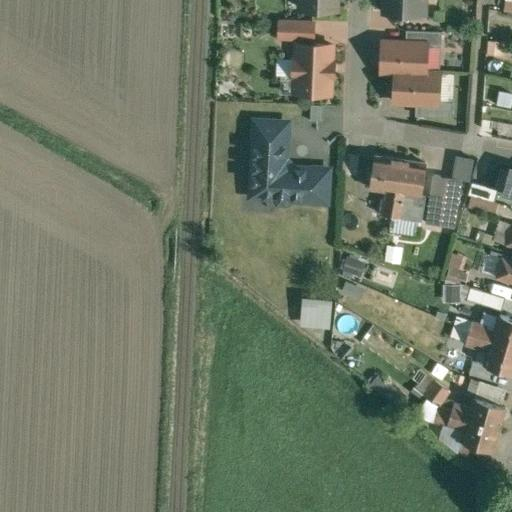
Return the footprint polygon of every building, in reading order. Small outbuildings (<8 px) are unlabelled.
[(301,0),(301,7),(337,9),(337,0),(301,0)] [(385,0),(385,11),(423,13),(423,10),(427,6),(426,0),(385,0)] [(313,20),(282,18),(282,20),(281,20),(280,36),(314,38),(315,21),(313,21),(313,20)] [(443,31),(407,29),(407,41),(428,42),(428,43),(443,44),(443,31)] [(407,41),(384,40),(383,70),(441,73),(441,72),(427,71),(428,43),(428,42),(407,41)] [(333,44),(298,42),(298,58),(295,58),(294,75),(297,75),(296,91),(331,92),(332,76),(334,77),(335,60),(333,60),(333,44)] [(441,73),(383,70),(383,71),(397,71),(395,100),(439,102),(441,73)] [(505,93),(486,89),(484,100),(503,104),(505,93)] [(324,104),(311,104),(311,105),(312,105),(311,118),(310,118),(310,119),(323,120),(323,118),(323,106),(324,104)] [(313,168),(291,166),(285,160),(287,138),(266,137),(267,121),(257,120),(253,185),(274,186),(274,196),(276,196),(279,201),(287,201),(291,197),(327,199),(328,189),(311,188),(313,168)] [(511,123),(493,120),(491,131),(511,134),(511,123)] [(360,154),(349,152),(346,172),(358,173),(360,154)] [(402,159),(376,155),(370,187),(388,189),(386,197),(383,197),(381,213),(393,215),(402,159)] [(428,163),(402,159),(393,215),(393,216),(423,220),(427,195),(423,194),(428,163)] [(511,165),(509,165),(501,193),(511,196),(511,165)] [(463,178),(435,174),(428,222),(455,226),(463,178)] [(473,195),(493,201),(497,189),(471,182),(468,194),(473,195)] [(493,201),(473,195),(470,207),(497,214),(500,203),(493,201)] [(381,213),(373,212),(371,224),(391,227),(393,216),(393,215),(381,213)] [(511,228),(511,222),(502,220),(496,240),(508,243),(511,228)] [(462,267),(464,257),(453,254),(451,264),(462,267)] [(511,258),(504,256),(497,276),(511,280),(511,258)] [(462,267),(451,264),(448,276),(467,281),(470,269),(462,267)] [(511,297),(472,286),(468,298),(501,309),(500,313),(501,314),(506,297),(511,298),(511,297)] [(332,299),(303,297),(301,327),(329,329),(332,299)] [(511,316),(501,314),(500,313),(495,330),(488,327),(488,325),(473,320),(470,331),(470,332),(511,344),(511,316)] [(473,320),(462,316),(459,326),(470,331),(473,320)] [(511,344),(470,332),(466,343),(481,348),(482,345),(490,347),(485,364),(511,371),(511,344)] [(448,390),(435,381),(426,394),(439,403),(448,390)] [(441,406),(427,396),(414,413),(428,423),(441,406)] [(506,407),(475,398),(472,407),(465,429),(462,440),(492,450),(506,407)] [(472,407),(455,402),(448,424),(465,429),(472,407)]
